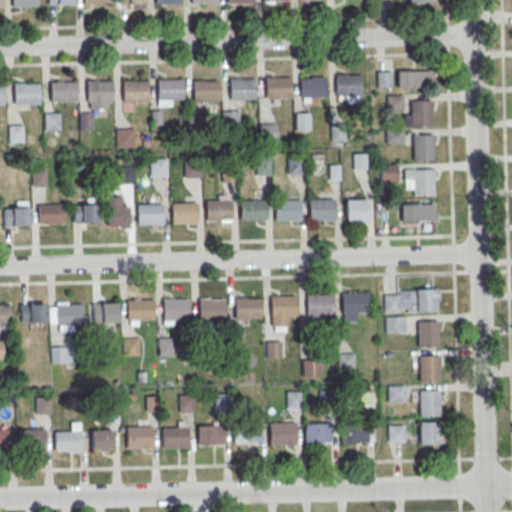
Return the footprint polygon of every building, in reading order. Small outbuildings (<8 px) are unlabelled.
[(11,0),(37,0),(37,7),(12,8),(11,0)] [(397,72),(431,71),(431,87),(398,88),(397,72)] [(377,72),(392,72),(392,87),(378,87),(377,72)] [(336,75),(336,96),(362,95),(362,75),(347,76),(347,75),(336,75)] [(265,77),(265,99),(291,98),(290,78),(276,78),(276,77),(265,77)] [(311,77),(325,77),(326,97),(301,98),(300,79),(311,78),(311,77)] [(230,79),(230,100),(256,100),(255,79),(241,80),(241,79),(230,79)] [(87,81),(87,102),(113,101),(112,81),(98,81),(98,80),(87,81)] [(123,81),(123,102),(149,101),(148,81),(134,81),(134,80),(123,81)] [(157,80),(158,101),(183,100),(183,80),(168,81),(168,80),(157,80)] [(51,81),(51,102),(77,102),(76,81),(62,82),(62,81),(51,81)] [(193,81),(193,102),(219,102),(218,81),(204,82),(204,81),(193,81)] [(14,83),(14,105),(40,104),(39,84),(25,84),(25,83),(14,83)] [(388,96),(404,96),(404,110),(388,111),(388,96)] [(411,102),(431,101),(432,127),(412,128),(411,102)] [(224,112),(239,112),(240,129),(224,130),(224,112)] [(44,114),(59,113),(60,131),(45,131),(44,114)] [(296,114),(311,114),(312,131),(297,132),(296,114)] [(188,116),(204,116),(204,133),(189,134),(188,116)] [(331,125),(346,124),(347,142),(332,143),(331,125)] [(8,126),(23,125),(24,143),(9,143),(8,126)] [(261,125),(276,125),(277,142),(261,143),(261,125)] [(118,129),(133,129),(134,146),(118,147),(118,129)] [(386,130),(404,130),(404,143),(386,144),(386,130)] [(413,135),(434,135),(434,161),(414,161),(413,135)] [(353,154),(367,154),(367,169),(354,169),(353,154)] [(288,156),(303,156),(304,173),(288,174),(288,156)] [(255,158),(270,157),(271,175),(256,176),(255,158)] [(150,159),(165,158),(166,176),(150,176),(150,159)] [(185,160),(200,160),(200,177),(185,178),(185,160)] [(329,165),(339,165),(340,180),(329,180),(329,165)] [(380,165),(397,165),(397,182),(381,183),(380,165)] [(119,167),(134,166),(135,184),(119,184),(119,167)] [(221,166),(236,166),(237,183),(222,184),(221,166)] [(31,170),(47,169),(47,187),(32,187),(31,170)] [(413,170),(433,170),(434,196),(413,196),(413,170)] [(107,198),(121,197),(121,207),(128,207),(129,229),(118,229),(118,227),(107,227),(107,198)] [(309,200),(335,199),(335,220),(310,220),(309,200)] [(205,201),(231,200),(232,221),(206,222),(205,201)] [(240,201),(265,200),(266,220),(240,221),(240,201)] [(275,201),(300,200),(301,220),(275,221),(275,201)] [(346,200),(368,200),(368,222),(357,223),(357,220),(346,220),(346,200)] [(171,204),(196,203),(197,223),(172,224),(171,204)] [(38,205),(64,204),(64,225),(39,226),(38,205)] [(137,205),(163,204),(163,225),(138,226),(137,205)] [(400,205),(433,204),(433,215),(436,215),(436,221),(400,222),(400,205)] [(73,206),(98,205),(98,223),(73,224),(73,206)] [(4,209),(28,208),(29,226),(4,226),(4,209)] [(414,289),(438,288),(438,300),(436,300),(437,310),(415,311),(414,289)] [(342,293),(342,314),(368,313),(367,293),(353,293),(353,292),(342,293)] [(383,295),(397,294),(398,312),(383,312),(383,295)] [(305,295),(306,316),(331,316),(331,295),(316,296),(316,295),(305,295)] [(269,297),(270,318),(296,317),(295,297),(281,297),(281,296),(269,297)] [(198,299),(198,320),(224,319),(223,299),(209,299),(209,298),(198,299)] [(234,298),(234,320),(260,319),(259,299),(245,299),(245,298),(234,298)] [(162,299),(162,321),(188,320),(188,300),(173,300),(173,299),(162,299)] [(126,300),(126,321),(152,321),(151,300),(137,301),(137,300),(126,300)] [(55,304),(56,325),(81,324),(81,304),(67,304),(66,303),(55,304)] [(20,305),(45,304),(45,322),(21,323),(20,305)] [(92,305),(117,304),(117,322),(93,323),(92,305)] [(0,307),(10,307),(10,324),(0,324),(0,307)] [(384,316),(404,316),(404,331),(384,331),(384,316)] [(416,321),(438,320),(438,346),(416,346),(416,321)] [(122,337),(136,337),(137,354),(122,355),(122,337)] [(157,337),(172,337),(172,354),(158,355),(157,337)] [(265,341),(279,340),(280,358),(265,358),(265,341)] [(50,362),(73,362),(73,346),(50,346),(50,362)] [(337,354),(352,354),(352,371),(338,372),(337,354)] [(417,356),(439,355),(440,381),(418,381),(417,356)] [(300,359),(319,359),(320,376),(301,377),(300,359)] [(386,385),(405,385),(405,401),(386,401),(386,385)] [(285,391),(299,390),(300,408),(286,408),(285,391)] [(417,390),(439,390),(439,415),(417,416),(417,390)] [(317,391),(336,391),(336,408),(318,409),(317,391)] [(178,394),(192,394),(193,411),(178,412),(178,394)] [(34,397),(49,396),(49,414),(35,414),(34,397)] [(418,422),(440,421),(440,443),(418,444),(418,422)] [(268,423),(294,422),(295,443),(268,444),(268,423)] [(302,423),(329,423),(329,444),(303,445),(302,423)] [(340,424),(366,423),(366,444),(340,444),(340,424)] [(196,424),(223,424),(223,445),(197,446),(196,424)] [(233,424),(259,424),(259,444),(233,445),(233,424)] [(386,425),(403,425),(403,442),(387,442),(386,425)] [(124,426),(151,426),(151,447),(125,448),(124,426)] [(160,427),(187,426),(187,447),(161,448),(160,427)] [(17,428),(44,428),(44,449),(18,450),(17,428)] [(90,430),(112,429),(112,449),(90,450),(90,430)] [(0,430),(9,430),(9,451),(0,451),(0,430)] [(53,431),(80,430),(80,451),(54,452),(53,431)]
